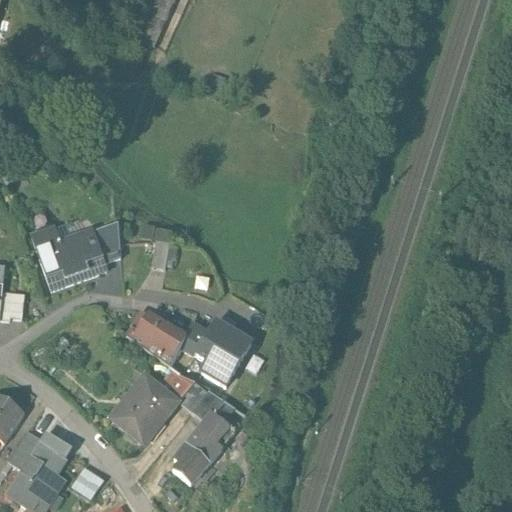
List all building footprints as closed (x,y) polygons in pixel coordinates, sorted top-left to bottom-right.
[(118,230),(115,197),(90,207),(102,236),(118,230)] [(51,202),(28,210),(48,265),(104,244),(102,236),(90,207),(90,205),(57,216),(57,215),(55,216),(51,202)] [(163,241),(167,215),(153,213),(149,239),(163,241)] [(0,271),(0,296),(6,297),(6,293),(18,295),(20,272),(8,270),(7,273),(0,271)] [(181,309),(144,287),(134,303),(129,300),(122,309),(166,340),(174,326),(184,310),(181,309)] [(206,303),(192,294),(190,293),(181,309),(184,310),(174,326),(175,327),(179,320),(181,322),(181,321),(191,327),(191,326),(192,326),(206,303)] [(249,314),(212,293),(206,303),(192,326),(205,334),(199,344),(223,358),(249,314)] [(123,382),(118,378),(107,392),(143,419),(176,375),(145,352),(123,382)] [(202,396),(217,377),(203,366),(188,385),(202,396)] [(221,371),(217,377),(202,396),(187,417),(183,414),(171,430),(178,435),(172,444),(189,456),(218,418),(214,415),(226,399),(219,394),(231,378),(221,371)] [(0,419),(1,420),(22,388),(0,374),(0,419)] [(5,437),(18,445),(38,415),(24,406),(5,437)] [(38,415),(18,445),(2,470),(29,488),(44,463),(55,470),(63,457),(52,451),(70,424),(43,407),(38,415)] [(68,461),(88,473),(101,452),(81,440),(68,461)] [(44,463),(29,488),(40,494),(55,470),(44,463)] [(132,511),(116,483),(74,506),(77,511),(132,511)]
